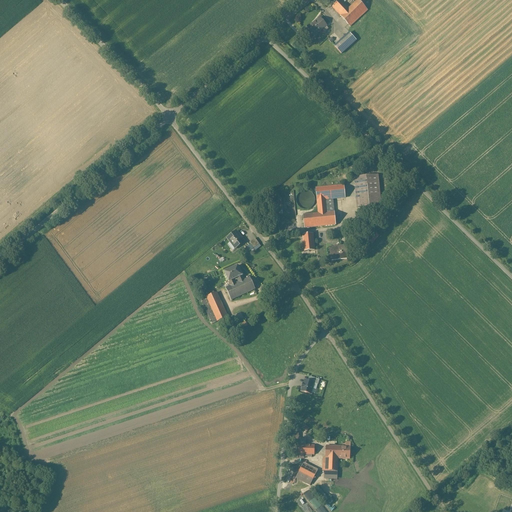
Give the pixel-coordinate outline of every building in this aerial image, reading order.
[(341,0),(339,0),(332,7),(341,16),(349,8),(341,0)] [(341,16),(350,26),(367,10),(363,6),(358,0),(349,8),(341,16)] [(326,26),(320,18),(310,27),(309,27),(316,35),(316,34),(326,26)] [(316,35),(309,27),(310,27),(309,26),(304,31),(311,39),(317,35),(316,34),(316,35)] [(349,33),(334,46),(341,54),(356,40),(349,33)] [(377,176),(357,178),(360,208),(380,206),(377,176)] [(344,186),(316,188),(317,201),(325,200),(345,198),(344,186)] [(308,191),(306,190),(305,190),(303,191),(302,191),(301,191),(300,192),(299,193),(298,194),(297,195),(297,196),(296,197),(296,198),(296,199),(296,200),(296,201),(296,202),(297,203),(297,204),(297,205),(298,206),(300,207),(301,208),(302,209),(303,209),(304,209),(306,209),(307,209),(308,209),(309,208),(310,208),(311,207),(312,206),(313,206),(314,205),(314,204),(314,202),(315,201),(315,200),(315,199),(314,197),(314,196),(313,195),(312,193),(311,192),(310,192),(309,191),(308,191)] [(325,200),(317,201),(318,213),(334,212),(334,211),(326,212),(325,200)] [(318,213),(303,215),(304,228),(335,225),(334,212),(318,213)] [(244,242),(236,231),(227,238),(235,249),(244,242)] [(373,232),(367,239),(370,243),(377,235),(373,232)] [(313,234),(302,235),(304,251),(314,250),(313,234)] [(259,244),(255,238),(249,243),(253,248),(259,244)] [(346,247),(330,248),(331,254),(330,254),(331,260),(347,258),(346,247)] [(213,266),(201,271),(204,280),(217,274),(213,266)] [(238,266),(224,272),(230,286),(244,280),(238,266)] [(230,286),(226,288),(231,300),(255,289),(249,278),(244,280),(230,286)] [(227,317),(216,293),(206,297),(217,322),(227,317)] [(217,322),(206,297),(201,299),(212,324),(217,322)] [(232,321),(230,322),(229,322),(228,323),(227,323),(227,324),(226,325),(226,326),(225,327),(225,329),(225,330),(226,331),(226,332),(227,333),(228,334),(229,334),(230,335),(231,335),(232,335),(233,335),(234,335),(235,335),(236,334),(237,333),(238,333),(238,332),(239,331),(239,330),(239,329),(239,328),(239,327),(239,326),(238,325),(238,324),(237,323),(236,323),(236,322),(234,322),(233,321),(232,321)] [(311,394),(314,383),(308,381),(305,381),(304,384),(303,384),(302,388),(303,388),(302,391),(311,394)] [(298,445),(298,459),(304,459),(304,457),(304,455),(312,455),(314,455),(314,446),(306,445),(298,445)] [(350,447),(326,446),(325,458),(327,458),(338,458),(338,459),(349,459),(350,447)] [(338,458),(327,458),(327,471),(337,472),(338,459),(338,458)] [(317,471),(303,464),(296,478),(310,485),(317,471)] [(324,494),(318,486),(314,490),(320,498),(324,494)]
